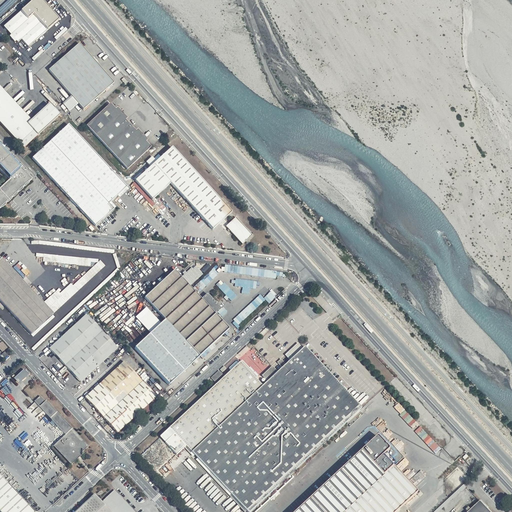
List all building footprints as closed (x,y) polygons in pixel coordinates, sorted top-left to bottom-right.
[(6,0),(0,6),(0,15),(16,0),(6,0)] [(59,20),(41,0),(33,0),(4,27),(8,32),(9,32),(14,37),(15,38),(18,42),(23,38),(30,46),(59,20)] [(114,82),(79,43),(60,60),(49,70),(70,96),(62,105),(66,113),(78,103),(84,109),(114,82)] [(0,123),(23,148),(60,115),(49,103),(31,119),(0,85),(0,123)] [(115,108),(110,103),(86,125),(127,168),(150,146),(145,141),(148,139),(138,129),(136,130),(126,120),(128,118),(117,106),(115,108)] [(116,175),(70,124),(33,157),(96,226),(114,210),(108,203),(126,187),(116,175)] [(0,208),(32,178),(20,164),(18,166),(0,146),(0,208)] [(232,214),(172,147),(135,181),(152,200),(171,184),(213,230),(231,214),(232,214)] [(254,237),(245,227),(236,217),(225,226),(244,246),(254,237)] [(53,313),(2,258),(0,259),(0,301),(30,334),(53,313)] [(182,276),(190,286),(203,274),(195,265),(182,276)] [(277,270),(233,266),(232,273),(277,277),(277,270)] [(197,285),(202,290),(219,273),(214,268),(197,285)] [(144,297),(165,319),(135,347),(168,385),(230,329),(215,314),(221,308),(208,293),(201,299),(174,270),(144,297)] [(235,286),(243,287),(242,293),(249,294),(250,287),(254,288),(255,281),(236,278),(235,286)] [(223,280),(218,284),(230,301),(236,296),(223,280)] [(264,298),(260,294),(232,321),(237,327),(266,299),(269,303),(275,297),(271,292),(264,298)] [(118,348),(87,314),(50,348),(81,382),(118,348)] [(243,361),(160,436),(175,454),(184,448),(229,496),(244,511),(249,511),(362,408),(306,346),(304,348),(298,343),(286,355),(289,361),(286,364),(281,359),(263,376),(268,382),(263,387),(256,378),(258,377),(243,361)] [(156,395),(123,362),(85,397),(118,432),(156,395)] [(13,379),(18,384),(29,375),(24,369),(13,379)] [(222,374),(219,371),(212,378),(215,381),(222,374)] [(67,434),(55,446),(71,464),(90,447),(42,395),(36,401),(67,434)] [(411,426),(416,421),(406,410),(400,415),(411,426)] [(415,431),(436,453),(441,448),(421,426),(415,431)] [(379,436),(295,511),(397,511),(418,493),(415,488),(427,475),(410,457),(397,469),(394,466),(397,463),(387,453),(390,449),(379,436)] [(0,511),(33,511),(34,511),(0,475),(0,511)] [(137,511),(116,487),(102,502),(95,495),(76,511),(137,511)] [(490,511),(480,501),(467,511),(490,511)]
